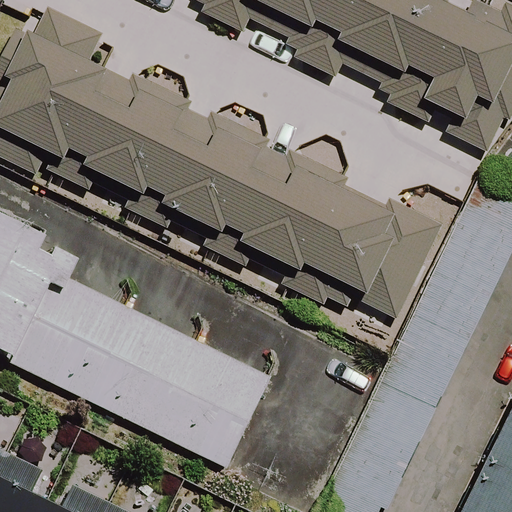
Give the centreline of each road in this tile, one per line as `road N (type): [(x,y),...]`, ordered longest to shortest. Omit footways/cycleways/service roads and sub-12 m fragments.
road 1 (unknown): [(0,187),(289,327),(326,362),(330,395),(309,427)]
road 2 (unknown): [(371,511),(511,302)]
